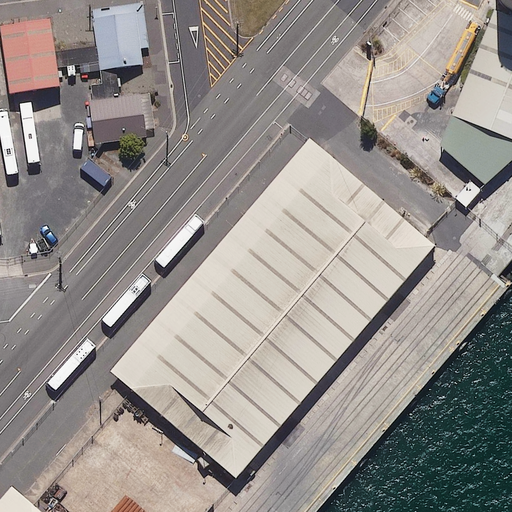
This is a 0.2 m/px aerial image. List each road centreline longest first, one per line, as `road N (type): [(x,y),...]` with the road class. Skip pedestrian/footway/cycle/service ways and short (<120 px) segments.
road 1 (tertiary): [(69,313),(212,148)]
road 2 (tertiary): [(212,148),(337,0)]
road 3 (unclassified): [(212,148),(193,0)]
